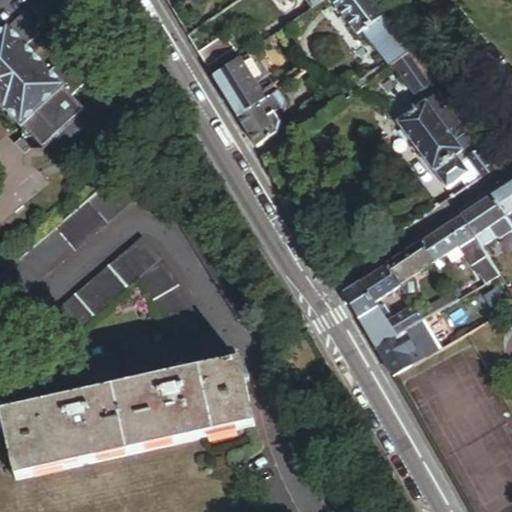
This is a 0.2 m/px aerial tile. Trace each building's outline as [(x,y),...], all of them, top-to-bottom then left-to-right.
[(166,0),(176,16),(200,0),(166,0)] [(330,0),(305,0),(313,12),(330,0)] [(415,55),(372,0),(331,0),(358,39),(365,35),(387,67),(391,72),(394,70),(411,58),(415,55)] [(55,142),(66,155),(96,127),(73,102),(86,90),(80,84),(90,74),(75,58),(53,79),(26,50),(40,38),(37,34),(46,26),(32,10),(12,28),(0,39),(0,105),(24,132),(21,142),(18,145),(27,154),(29,152),(42,154),(55,142)] [(279,84),(302,69),(280,35),(256,50),(279,84)] [(208,69),(238,51),(230,38),(200,56),(208,69)] [(416,100),(433,87),(411,58),(394,70),(416,100)] [(235,114),(262,97),(240,62),(214,79),(235,114)] [(80,84),(86,90),(96,81),(90,74),(80,84)] [(145,95),(150,104),(165,95),(159,86),(145,95)] [(302,111),(312,126),(337,110),(327,95),(302,111)] [(499,171),(467,130),(440,96),(399,128),(448,193),(469,177),(462,168),(470,163),(483,181),(499,171)] [(262,97),(235,114),(238,119),(265,102),(262,97)] [(277,117),(283,113),(273,97),(265,102),(238,119),(258,149),(278,136),(269,122),(277,117)] [(277,117),(269,122),(278,136),(282,126),(277,117)] [(24,157),(27,154),(18,145),(15,148),(24,157)] [(511,184),(491,199),(507,223),(509,222),(511,219),(511,184)] [(239,323),(262,309),(195,197),(172,211),(206,260),(239,323)] [(503,239),(511,233),(511,230),(507,223),(491,199),(461,219),(482,252),(495,244),(490,235),(495,233),(498,237),(503,239)] [(419,247),(433,268),(459,250),(479,279),(453,295),(453,296),(459,303),(500,279),(482,252),(461,219),(419,247)] [(411,282),(433,268),(419,247),(390,267),(403,288),(416,307),(424,302),(411,282)] [(380,311),(377,305),(403,288),(390,267),(346,296),(373,343),(392,332),(380,311)] [(422,315),(426,322),(459,303),(453,296),(422,315)] [(407,334),(426,322),(422,315),(416,307),(394,321),(403,337),(407,334)] [(378,351),(403,337),(394,321),(386,308),(380,311),(392,332),(373,343),(378,351)] [(442,349),(426,322),(407,334),(422,361),(442,349)] [(393,378),(422,361),(407,334),(403,337),(378,351),(393,378)] [(5,419),(19,481),(255,429),(241,366),(5,419)]
